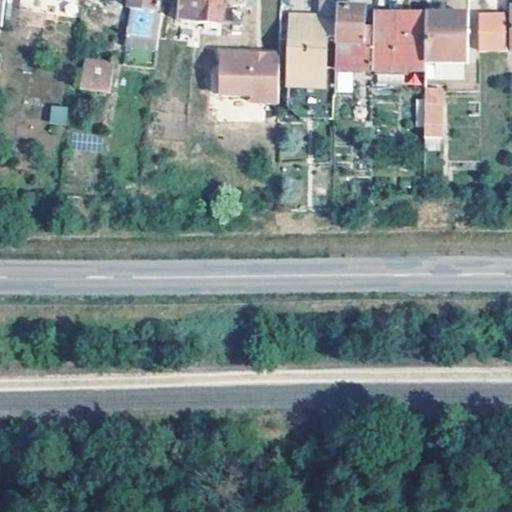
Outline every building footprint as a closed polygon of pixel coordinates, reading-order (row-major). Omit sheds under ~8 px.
[(159,38),(162,20),(162,12),(160,12),(157,11),(157,0),(131,0),(127,35),(159,38)] [(221,24),(222,7),(222,0),(161,0),(160,12),(162,12),(162,20),(168,21),(169,4),(182,5),(181,24),(221,26),(221,24)] [(336,18),(337,7),(336,0),(316,0),(316,16),(299,16),(299,25),(291,25),(287,79),(296,79),(296,88),(323,91),(326,18),(336,18)] [(236,8),(222,7),(221,24),(236,24),(242,24),(243,8),(236,8)] [(364,9),(337,7),(336,18),(335,68),(366,69),(371,70),(373,27),(368,28),(364,27),(364,9)] [(505,14),(478,15),(478,50),(506,49),(505,14)] [(426,16),(425,64),(468,64),(467,15),(426,16)] [(299,25),(299,16),(291,17),(291,25),(299,25)] [(425,64),(426,16),(373,16),(373,27),(371,70),(370,71),(425,73),(425,64)] [(296,79),(287,79),(286,106),(300,118),(333,119),(335,68),(336,18),(326,18),(323,91),(296,88),(296,79)] [(279,56),(221,54),(219,96),(252,97),(258,98),(258,104),(277,105),(279,56)] [(115,63),(84,60),(80,90),(111,93),(115,63)] [(441,89),(425,89),(425,139),(441,139),(441,89)] [(65,125),(68,107),(50,104),(47,122),(65,125)]
